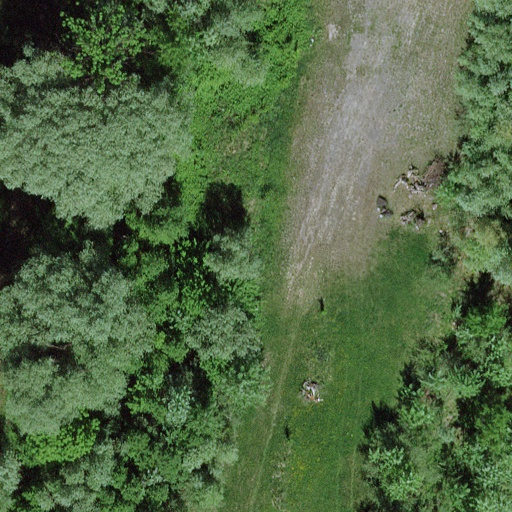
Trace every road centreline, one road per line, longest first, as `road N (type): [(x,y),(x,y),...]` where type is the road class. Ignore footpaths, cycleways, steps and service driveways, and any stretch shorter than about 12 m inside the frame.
road 1 (track): [(243,511),(385,0)]
road 2 (track): [(55,0),(0,312)]
